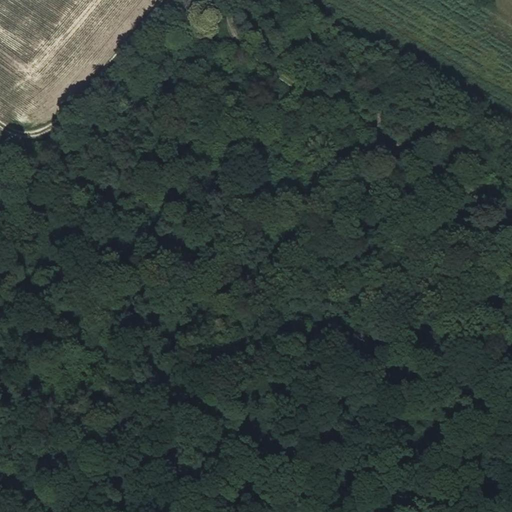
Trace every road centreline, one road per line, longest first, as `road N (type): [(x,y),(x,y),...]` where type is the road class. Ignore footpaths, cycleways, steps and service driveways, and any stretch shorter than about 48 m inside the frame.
road 1 (track): [(220,0),(243,42),(282,84),(511,220)]
road 2 (track): [(511,126),(281,0)]
road 3 (track): [(168,0),(68,116),(36,132),(0,126)]
